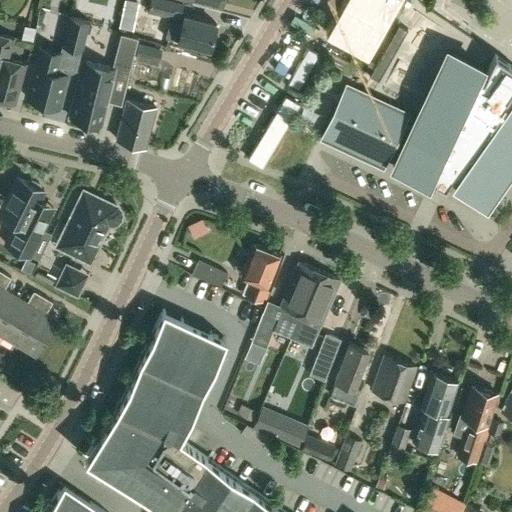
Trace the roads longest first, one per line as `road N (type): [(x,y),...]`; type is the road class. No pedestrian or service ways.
road 1 (residential): [(511,321),(182,175)]
road 2 (residential): [(60,432),(182,175)]
road 3 (residential): [(182,175),(288,0)]
road 4 (residential): [(182,175),(0,132)]
